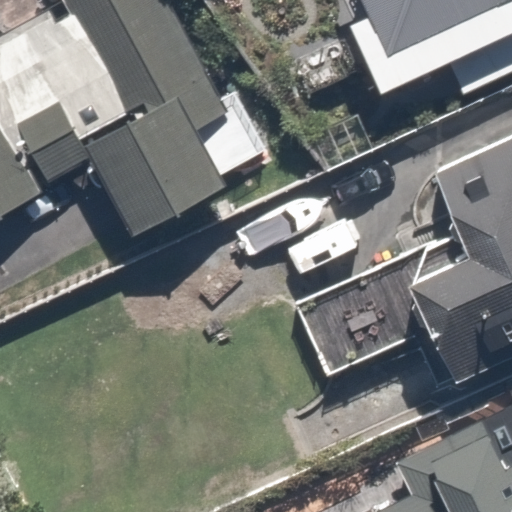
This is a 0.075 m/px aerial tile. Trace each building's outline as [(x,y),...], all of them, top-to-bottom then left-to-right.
[(143,263),(258,198),(222,134),(238,125),(166,0),(90,0),(96,8),(66,22),(61,11),(4,38),(11,52),(0,58),(0,307),(127,236),(143,263)] [(511,0),(394,0),(398,10),(373,20),(405,101),(463,78),(469,94),(511,76),(511,0)] [(511,148),(448,172),(479,254),(423,275),(462,381),(511,361),(511,148)] [(290,282),(270,250),(207,289),(227,321),(290,282)] [(511,511),(511,442),(453,467),(471,511),(511,511)] [(452,511),(446,496),(405,511),(452,511)]
